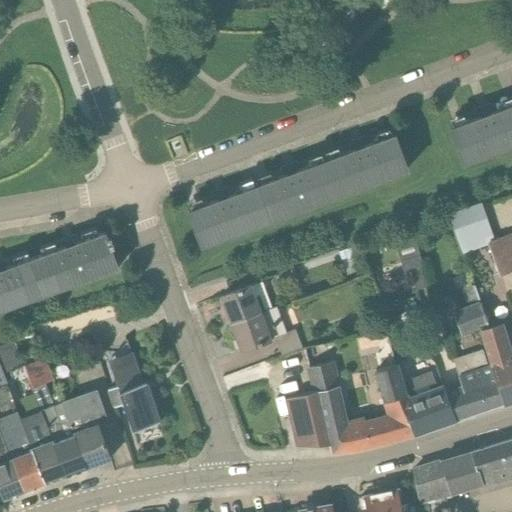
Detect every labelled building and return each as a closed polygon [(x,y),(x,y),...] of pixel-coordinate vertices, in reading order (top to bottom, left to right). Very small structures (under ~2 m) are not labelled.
[(480,117),(451,127),(464,163),(511,144),(511,104),(491,113),(489,107),(478,111),(480,117)] [(202,246),(407,170),(394,134),(365,145),(363,140),(352,144),(354,149),(298,170),(296,165),(284,169),(286,174),(229,195),(227,190),(215,194),(217,200),(188,210),(202,246)] [(488,245),(494,242),(488,224),(455,235),(462,255),(488,245)] [(0,309),(118,268),(105,232),(76,243),(75,238),(63,242),(65,247),(8,267),(6,263),(0,265),(0,309)] [(493,259),(511,251),(511,235),(494,242),(488,245),(493,259)] [(337,251),(340,261),(354,256),(351,246),(337,251)] [(511,272),(511,251),(493,259),(500,277),(511,272)] [(410,273),(416,291),(429,287),(420,257),(401,263),(405,275),(410,273)] [(256,284),(253,275),(253,274),(226,282),(230,293),(220,296),(231,324),(277,307),(276,306),(272,308),(262,282),(251,286),(256,284)] [(452,311),(460,335),(488,325),(480,304),(473,284),(461,289),(467,306),(452,311)] [(286,333),(283,323),(277,307),(231,324),(241,352),(271,340),(275,338),(282,356),(302,349),(295,329),(286,333)] [(372,318),(356,317),(355,331),(370,333),(372,318)] [(12,322),(15,340),(33,337),(30,319),(12,322)] [(506,330),(503,322),(480,330),(492,366),(504,404),(511,400),(511,333),(511,329),(506,330)] [(0,346),(0,361),(4,373),(24,366),(14,341),(0,346)] [(133,430),(160,421),(146,381),(142,383),(132,352),(109,359),(117,384),(108,388),(114,406),(124,403),(133,430)] [(411,406),(408,396),(406,389),(384,395),(389,413),(390,416),(347,427),(337,387),(338,386),(331,361),(309,367),(315,391),(328,445),(330,444),(332,452),(353,450),(412,435),(412,434),(403,409),(411,406)] [(406,389),(398,363),(376,370),(384,395),(406,389)] [(20,419),(1,370),(0,366),(0,427),(25,490),(46,482),(20,419)] [(504,404),(492,366),(459,376),(463,388),(448,393),(457,419),(504,404)] [(33,389),(42,410),(52,440),(54,439),(66,474),(87,467),(74,435),(62,401),(54,405),(45,384),(33,389)] [(412,434),(434,427),(457,419),(448,393),(445,384),(408,396),(411,406),(403,409),(412,434)] [(110,459),(98,426),(107,423),(103,411),(96,390),(62,401),(74,435),(87,467),(110,459)] [(315,391),(286,398),(298,446),(328,445),(315,391)] [(46,482),(66,474),(54,439),(52,440),(42,410),(20,419),(46,482)] [(0,489),(4,499),(25,490),(0,427),(0,489)] [(511,479),(511,439),(469,453),(481,487),(481,488),(511,479)] [(481,487),(469,453),(413,470),(420,506),(424,505),(443,499),(450,496),(481,487)] [(408,511),(406,503),(401,505),(400,500),(401,499),(399,489),(359,498),(361,511),(408,511)]
